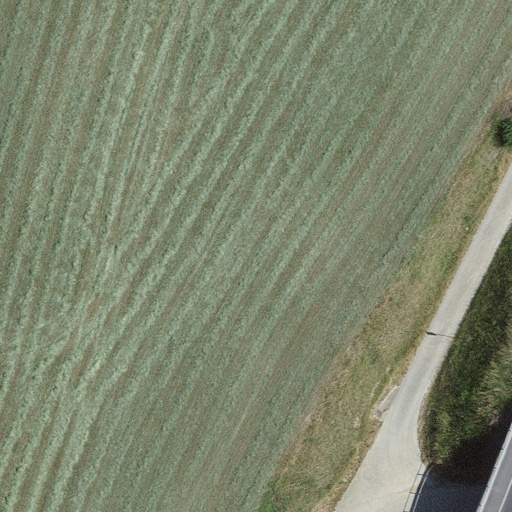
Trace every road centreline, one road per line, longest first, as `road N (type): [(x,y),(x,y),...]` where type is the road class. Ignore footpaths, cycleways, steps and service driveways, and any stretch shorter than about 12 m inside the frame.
road 1 (track): [(511,191),(367,507)]
road 2 (track): [(511,503),(367,507)]
